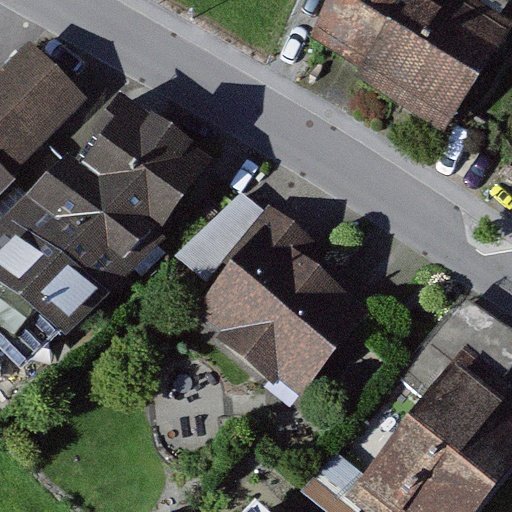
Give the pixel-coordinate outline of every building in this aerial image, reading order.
[(451,140),(511,57),(511,28),(473,0),(332,0),(308,33),(451,140)] [(0,203),(90,105),(28,49),(0,80),(0,203)] [(0,348),(32,377),(212,170),(139,106),(76,177),(67,169),(0,245),(0,348)] [(246,189),(182,254),(204,276),(269,211),(246,189)] [(364,317),(264,235),(198,314),(297,397),(364,317)] [(470,511),(511,462),(511,397),(468,361),(357,496),(376,511),(470,511)]
